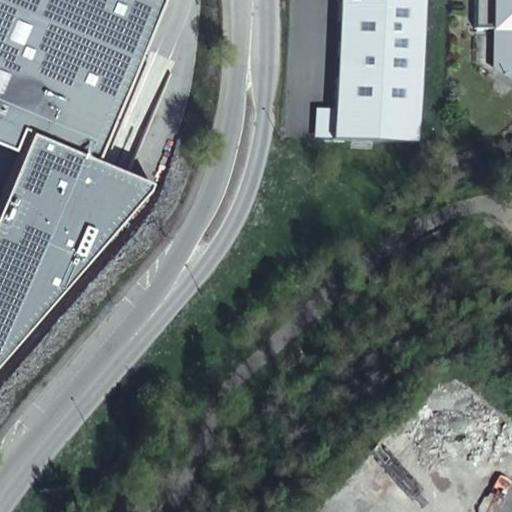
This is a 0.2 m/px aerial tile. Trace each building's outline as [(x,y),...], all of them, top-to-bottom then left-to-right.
[(0,349),(80,259),(50,247),(89,154),(155,0),(0,0),(0,144),(6,147),(16,124),(23,127),(0,180),(0,349)] [(334,0),(338,3),(333,110),(332,141),(416,144),(421,0),(334,0)] [(511,0),(473,0),(473,31),(511,30),(511,0)] [(333,110),(316,109),(314,140),(332,141),(333,110)] [(50,247),(80,259),(144,184),(145,179),(89,154),(50,247)]
